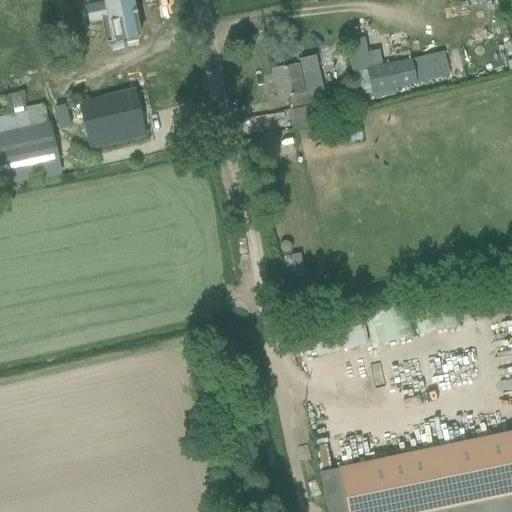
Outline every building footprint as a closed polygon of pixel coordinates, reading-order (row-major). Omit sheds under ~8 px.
[(113,41),(119,40),(139,36),(133,6),(105,12),(104,6),(86,9),(90,26),(109,22),(113,41)] [(356,96),(372,93),(367,70),(370,70),(363,38),(345,42),(356,96)] [(483,44),(487,66),(511,62),(507,40),(483,44)] [(291,67),(272,71),(278,100),(285,98),(292,130),(326,122),(322,104),(324,103),(325,103),(315,57),(292,61),(293,63),(293,66),(291,67)] [(370,70),(367,70),(372,93),(414,84),(410,61),(370,70)] [(131,92),(78,105),(88,151),(143,138),(145,138),(135,91),(131,92)] [(58,110),(63,141),(83,138),(78,107),(58,110)] [(0,186),(59,173),(49,127),(0,137),(0,186)] [(366,314),(371,341),(446,329),(442,301),(366,314)] [(511,432),(338,469),(319,473),(327,511),(430,511),(511,495),(511,432)]
